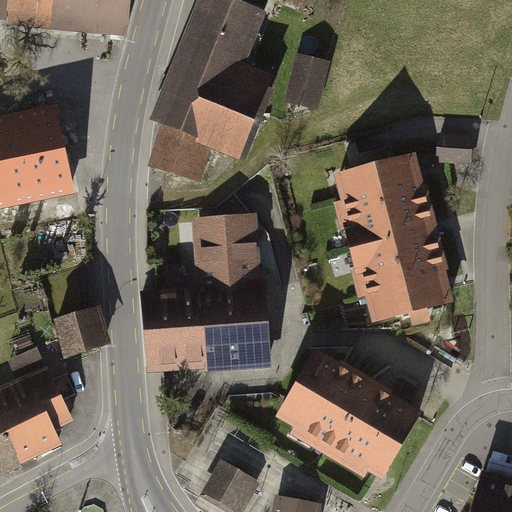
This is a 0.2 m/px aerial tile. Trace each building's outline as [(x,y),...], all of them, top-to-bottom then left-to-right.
[(134,0),(0,0),(0,23),(131,34),(134,0)] [(262,11),(231,0),(207,0),(160,120),(165,122),(152,166),(199,180),(209,146),(235,156),(267,75),(242,64),(262,11)] [(312,0),(280,0),(309,11),(312,0)] [(334,64),(300,54),(287,102),(320,112),(334,64)] [(60,102),(0,114),(0,211),(80,195),(60,102)] [(476,138),(438,136),(437,163),(475,165),(476,138)] [(419,152),(333,174),(372,324),(458,303),(451,276),(438,224),(424,170),(419,152)] [(215,287),(144,292),(150,373),(273,364),(263,222),(211,225),(215,287)] [(90,310),(58,318),(69,358),(101,350),(90,310)] [(427,412),(320,349),(279,418),(386,481),(427,412)] [(0,471),(61,443),(53,428),(71,419),(46,365),(0,386),(0,471)] [(240,511),(257,480),(223,462),(204,497),(233,511),(240,511)] [(511,511),(511,483),(482,475),(472,511),(511,511)] [(313,511),(315,504),(279,498),(276,511),(313,511)]
